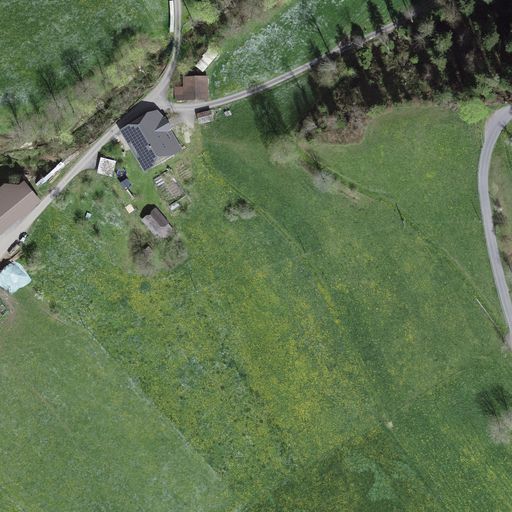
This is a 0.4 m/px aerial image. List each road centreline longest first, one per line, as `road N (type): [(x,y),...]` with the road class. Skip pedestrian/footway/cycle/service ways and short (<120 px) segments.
road 1 (track): [(433,0),(355,62),(296,130),(293,148),(408,218),(511,339)]
road 2 (track): [(433,0),(273,82),(194,106),(149,102)]
road 3 (unclassified): [(511,110),(488,141),(483,181),(511,319)]
